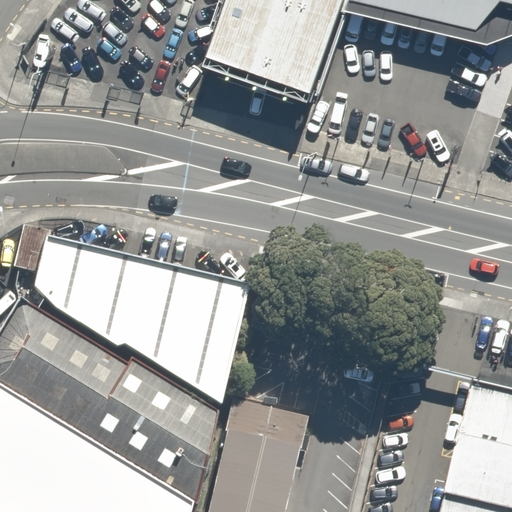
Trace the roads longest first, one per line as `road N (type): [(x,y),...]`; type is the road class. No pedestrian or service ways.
road 1 (secondary): [(220,181),(511,254)]
road 2 (secondary): [(0,125),(109,137),(220,181)]
road 3 (secondary): [(220,181),(0,191)]
